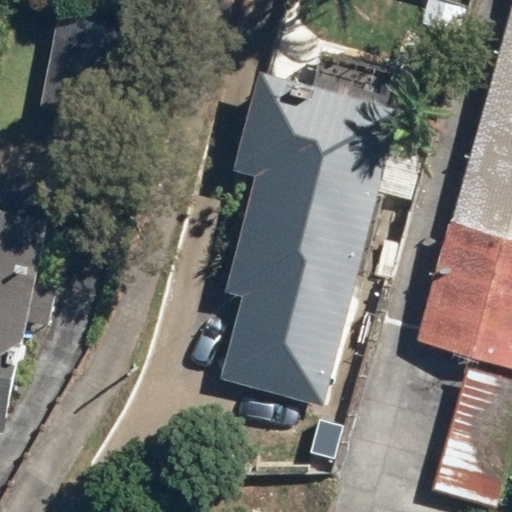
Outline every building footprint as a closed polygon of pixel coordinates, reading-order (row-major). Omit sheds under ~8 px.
[(511,7),(417,342),(511,368),(511,7)] [(112,30),(54,23),(43,114),(101,120),(112,30)] [(322,410),(395,109),(381,106),(383,98),(310,80),(308,89),(253,76),(232,165),(247,169),(217,292),(242,298),(220,386),(322,410)] [(0,439),(1,440),(45,224),(0,214),(0,439)] [(475,511),(511,379),(463,366),(425,509),(436,511),(475,511)]
